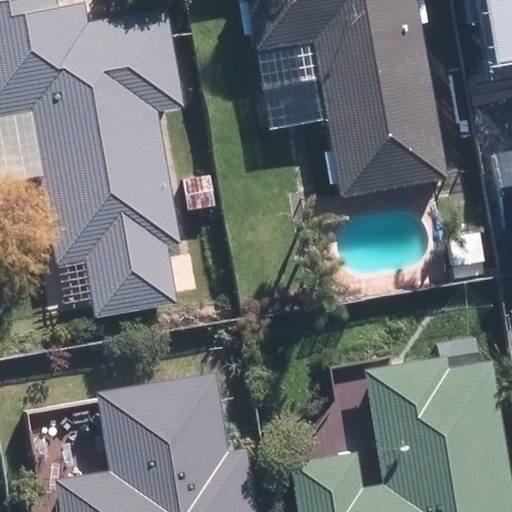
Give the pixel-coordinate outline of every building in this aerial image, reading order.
[(170,303),(160,243),(178,240),(155,102),(180,97),(161,3),(72,21),(68,0),(0,0),(0,109),(26,105),(51,261),(85,255),(95,315),(170,303)] [(245,0),(255,47),(309,35),(334,187),(442,169),(413,0),(245,0)] [(511,0),(478,0),(490,66),(511,62),(511,0)] [(482,224),(442,230),(449,281),(488,276),(482,224)] [(507,511),(485,359),(443,365),(441,352),(357,365),(375,477),(355,480),(350,448),(288,457),(296,511),(507,511)] [(207,368),(94,386),(107,464),(50,473),(56,511),(249,511),(238,445),(220,448),(207,368)]
